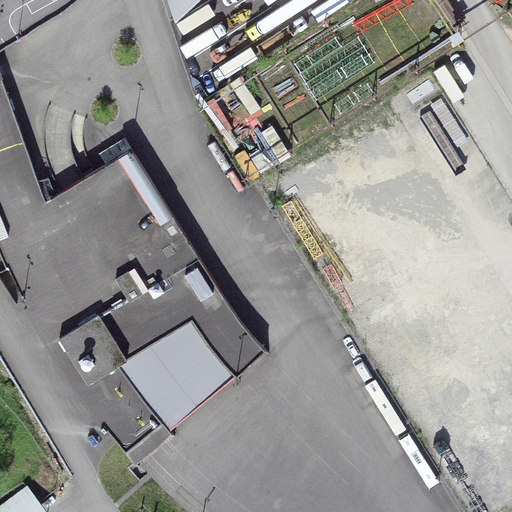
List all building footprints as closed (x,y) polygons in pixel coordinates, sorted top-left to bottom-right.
[(166,0),(172,18),(192,0),(166,0)] [(105,433),(114,443),(136,469),(173,437),(134,390),(148,382),(132,356),(190,320),(151,257),(184,236),(129,149),(44,203),(55,236),(75,278),(84,293),(77,298),(88,319),(86,320),(87,321),(57,340),(85,385),(75,394),(105,433)] [(197,267),(185,275),(208,311),(220,303),(197,267)] [(179,352),(184,359),(206,345),(201,338),(179,352)] [(28,482),(0,503),(0,511),(47,511),(50,511),(28,482)]
